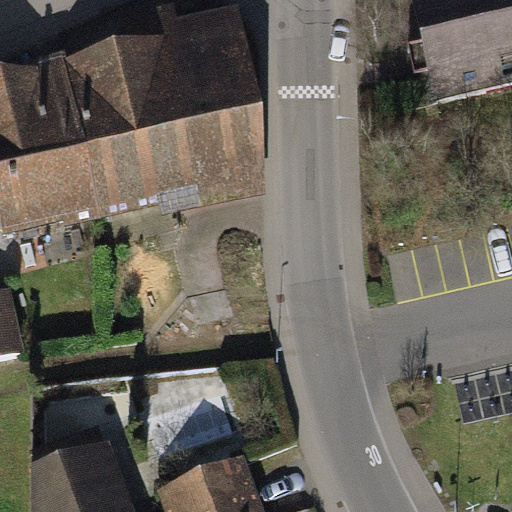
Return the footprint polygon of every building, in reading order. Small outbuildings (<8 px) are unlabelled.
[(511,0),(410,0),(437,115),(511,97),(511,0)] [(33,81),(0,89),(0,219),(7,249),(65,236),(66,242),(161,218),(162,226),(270,207),(268,133),(241,16),(180,29),(175,10),(122,24),(130,58),(71,72),(68,63),(31,72),(33,81)] [(0,366),(23,362),(10,301),(0,303),(0,366)] [(102,436),(34,454),(34,511),(133,511),(112,454),(109,456),(102,436)] [(262,511),(245,466),(158,499),(162,511),(262,511)]
